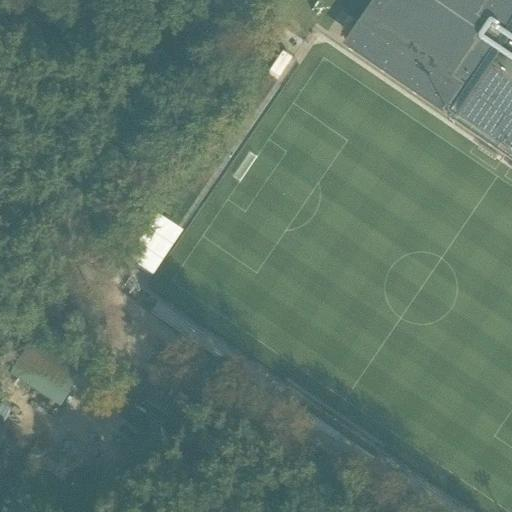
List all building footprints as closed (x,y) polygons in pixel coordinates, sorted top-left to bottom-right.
[(511,0),(379,0),(362,26),(358,33),(350,44),(347,42),(346,43),(450,114),(458,102),(466,107),(458,119),(507,153),(511,144),(511,0)] [(159,293),(139,322),(202,364),(221,336),(159,293)] [(59,409),(83,373),(32,339),(8,375),(59,409)] [(229,341),(210,370),(297,428),(288,441),(314,458),(322,445),(408,505),(427,476),(229,341)] [(173,423),(182,411),(152,390),(144,402),(173,423)] [(480,511),(434,480),(414,510),(417,511),(480,511)]
